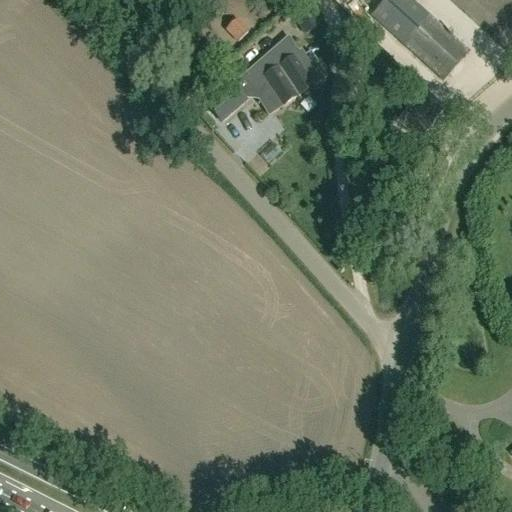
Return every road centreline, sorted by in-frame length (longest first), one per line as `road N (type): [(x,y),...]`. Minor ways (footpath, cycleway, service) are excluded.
road 1 (unclassified): [(362,318),(239,177),(65,0)]
road 2 (unclassified): [(362,318),(340,175),(335,39),(320,0)]
road 3 (unclassified): [(406,347),(449,190),(470,150),(511,107)]
road 4 (unclassified): [(365,511),(406,347)]
road 5 (primary): [(116,511),(0,454)]
